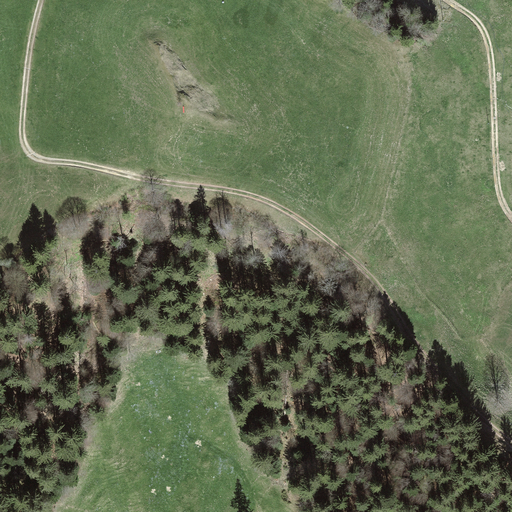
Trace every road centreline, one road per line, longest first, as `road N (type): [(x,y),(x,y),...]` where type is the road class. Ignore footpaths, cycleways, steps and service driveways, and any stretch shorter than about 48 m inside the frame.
road 1 (track): [(511,444),(433,369),(378,285),(296,217),(249,195),(138,178)]
road 2 (track): [(138,178),(37,160),(23,147),(41,0)]
road 3 (track): [(511,215),(496,166),(487,39),(454,0)]
